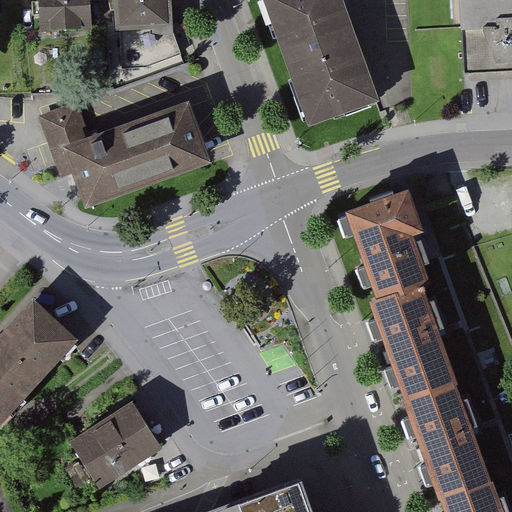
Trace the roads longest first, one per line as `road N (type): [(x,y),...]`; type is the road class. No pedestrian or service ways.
road 1 (residential): [(279,197),(179,241),(107,257),(78,249),(0,197)]
road 2 (residential): [(279,197),(401,156),(511,144)]
road 3 (residential): [(279,197),(211,0)]
road 4 (residential): [(387,511),(319,319)]
road 5 (residential): [(319,319),(279,197)]
